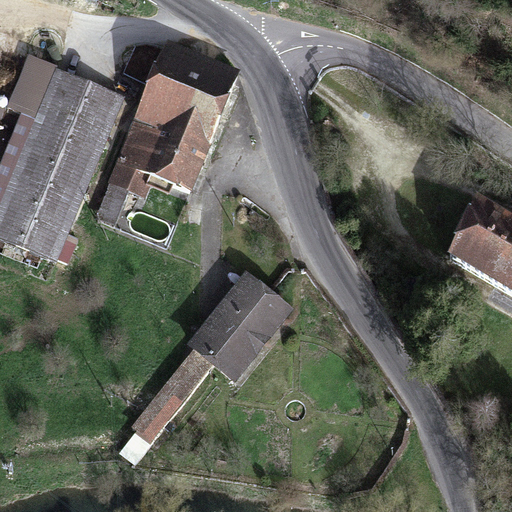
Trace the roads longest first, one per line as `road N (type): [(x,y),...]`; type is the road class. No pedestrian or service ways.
road 1 (primary): [(463,511),(437,431),(329,268),(256,67)]
road 2 (tertiary): [(511,151),(366,54),(298,42),(256,67)]
road 3 (track): [(511,198),(412,156),(382,156),(373,183),(405,246)]
